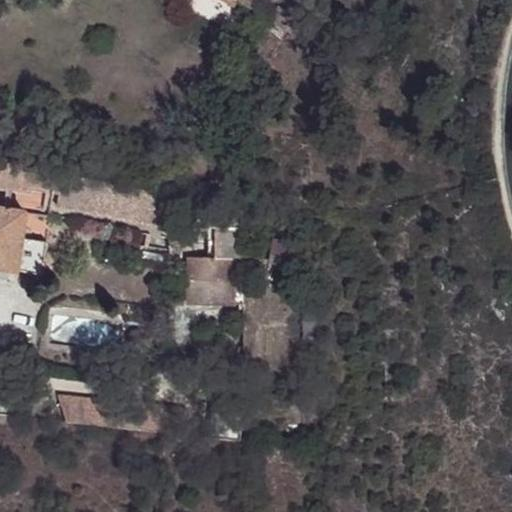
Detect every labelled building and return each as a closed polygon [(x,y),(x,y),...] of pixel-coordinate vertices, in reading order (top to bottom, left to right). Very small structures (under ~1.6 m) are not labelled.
[(273,19),(294,30),(299,13),(281,4),(273,19)] [(27,171),(0,166),(0,187),(25,191),(26,186),(49,189),(48,193),(57,194),(56,206),(165,221),(168,195),(136,190),(56,174),(27,171)] [(241,228),(241,209),(225,205),(223,227),(241,228)] [(24,210),(0,207),(0,268),(42,273),(46,239),(21,236),(24,210)] [(240,305),(241,259),(188,255),(186,302),(240,305)] [(153,321),(151,342),(169,344),(170,277),(152,275),(153,321)] [(60,426),(169,426),(169,396),(59,397),(60,426)]
